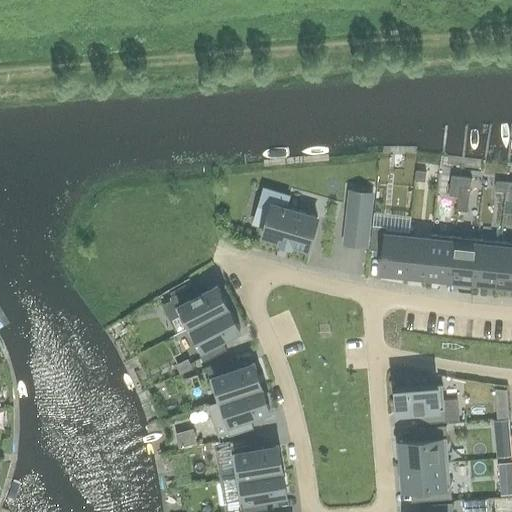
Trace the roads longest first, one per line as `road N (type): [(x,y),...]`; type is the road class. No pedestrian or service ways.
road 1 (unknown): [(0,75),(511,34)]
road 2 (residential): [(310,511),(285,387),(240,262),(369,298)]
road 3 (residential): [(371,353),(378,511)]
road 4 (residential): [(369,298),(511,316)]
road 5 (residential): [(511,375),(371,353)]
